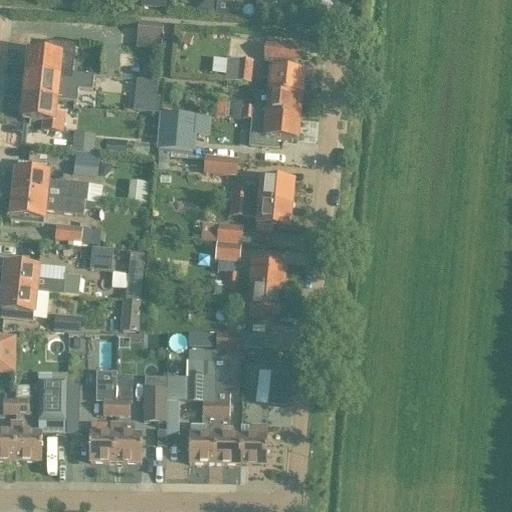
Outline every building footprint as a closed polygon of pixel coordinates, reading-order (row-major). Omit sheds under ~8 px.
[(142,0),(142,9),(165,11),(165,0),(142,0)] [(196,0),(196,15),(214,16),(214,0),(196,0)] [(292,0),(291,21),(303,22),(304,0),(292,0)] [(326,0),(342,18),(352,10),(343,0),(326,0)] [(138,25),(137,38),(146,39),(145,50),(161,52),(164,27),(138,25)] [(184,37),(181,45),(189,48),(193,40),(184,37)] [(29,54),(26,77),(59,80),(72,82),(73,76),(75,47),(47,44),(46,56),(29,54)] [(266,47),(262,80),(270,81),(269,96),(301,99),(304,76),(287,75),(288,63),(295,64),(297,50),(266,47)] [(226,60),(224,85),(250,88),(252,62),(226,60)] [(26,77),(24,98),(56,102),(76,104),(77,90),(91,92),(93,78),(73,76),(72,82),(59,80),(26,77)] [(138,82),(137,98),(156,100),(158,84),(138,82)] [(228,104),(227,119),(252,122),(253,117),(299,121),(301,99),(269,96),(256,95),(254,110),(242,109),(242,105),(228,104)] [(24,98),(21,121),(43,123),(43,131),(60,133),(62,117),(55,117),(56,102),(24,98)] [(162,116),(158,152),(192,155),(196,119),(162,116)] [(252,122),(249,149),(277,152),(277,141),(297,143),(299,121),(253,117),(252,122)] [(73,140),(72,154),(94,156),(95,141),(73,140)] [(205,159),(204,176),(236,179),(238,162),(205,159)] [(75,163),(73,176),(96,179),(98,167),(98,166),(75,163)] [(17,164),(13,196),(46,200),(65,202),(85,204),(86,204),(88,205),(90,187),(58,184),(58,185),(47,184),(49,168),(17,164)] [(98,167),(96,179),(105,180),(109,176),(110,169),(98,167)] [(232,191),(231,203),(291,209),(293,185),(276,184),(276,179),(261,178),(260,193),(232,191)] [(130,202),(149,203),(149,184),(131,184),(130,202)] [(11,220),(10,224),(28,226),(43,227),(44,215),(83,219),(85,204),(65,202),(46,200),(13,196),(11,220)] [(231,203),(229,217),(257,220),(256,233),(271,235),(272,230),(289,232),(291,209),(231,203)] [(56,228),(54,241),(79,244),(81,231),(56,228)] [(219,228),(217,244),(241,247),(242,231),(219,228)] [(217,245),(215,262),(218,263),(239,265),(241,248),(217,245)] [(111,273),(114,251),(94,249),(91,270),(111,273)] [(253,263),(251,290),(253,291),(283,294),(285,270),(268,269),(268,264),(253,263)] [(6,264),(3,291),(38,295),(48,296),(79,299),(81,279),(65,278),(64,284),(37,282),(39,267),(6,264)] [(224,276),(223,288),(237,289),(239,277),(224,276)] [(129,280),(127,304),(140,306),(142,282),(129,280)] [(215,287),(214,300),(236,302),(237,289),(223,288),(215,287)] [(251,290),(248,318),(263,320),(263,315),(281,317),(283,294),(253,291),(251,290)] [(3,291),(0,319),(33,322),(33,318),(35,318),(38,295),(3,291)] [(123,304),(121,334),(139,336),(141,306),(140,306),(127,304),(123,304)] [(54,318),(53,332),(79,334),(80,320),(54,318)] [(189,337),(189,350),(211,350),(211,337),(189,337)] [(218,337),(218,351),(239,352),(239,350),(263,350),(263,337),(239,337),(218,337)] [(66,339),(49,338),(47,360),(65,361),(66,339)] [(0,339),(0,376),(14,376),(15,340),(0,339)] [(187,380),(187,403),(203,404),(202,420),(202,438),(189,438),(188,467),(215,467),(215,438),(215,428),(215,420),(215,418),(216,404),(216,369),(190,369),(190,380),(187,380)] [(215,438),(215,467),(240,467),(240,443),(240,439),(228,438),(229,420),(229,404),(230,370),(216,369),(216,404),(215,418),(215,420),(215,428),(215,438)] [(97,374),(96,403),(103,403),(102,417),(116,417),(116,395),(116,394),(116,378),(116,374),(97,374)] [(272,374),(270,395),(285,396),(288,376),(272,374)] [(167,404),(166,440),(177,440),(178,403),(179,380),(167,379),(167,404)] [(39,389),(38,417),(66,418),(67,390),(39,389)] [(145,392),(144,425),(166,425),(166,393),(145,392)] [(116,395),(116,417),(128,417),(128,395),(116,395)] [(3,403),(3,417),(15,417),(16,403),(3,403)] [(16,403),(15,417),(23,417),(29,417),(29,403),(16,403)] [(15,425),(15,464),(41,464),(41,436),(21,435),(21,426),(23,426),(23,417),(15,417),(15,425)] [(0,434),(0,463),(15,464),(15,425),(10,425),(10,435),(0,434)] [(89,436),(89,465),(115,466),(115,427),(110,427),(110,437),(89,436)] [(115,427),(115,466),(141,466),(141,437),(135,437),(135,427),(121,427),(115,427)] [(240,443),(240,467),(266,468),(267,429),(251,429),(241,429),(241,439),(240,439),(240,443)]
